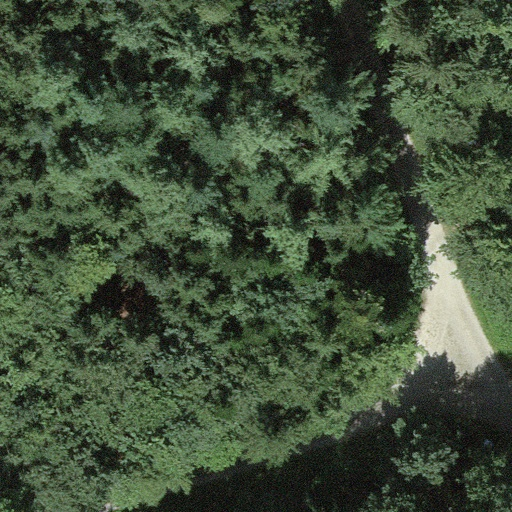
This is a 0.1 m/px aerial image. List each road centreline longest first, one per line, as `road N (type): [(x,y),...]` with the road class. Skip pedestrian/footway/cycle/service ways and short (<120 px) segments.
road 1 (track): [(69,511),(511,371)]
road 2 (track): [(336,0),(388,183),(474,382),(511,424)]
